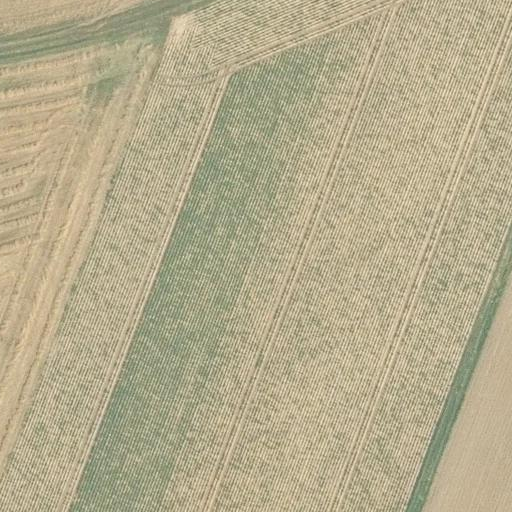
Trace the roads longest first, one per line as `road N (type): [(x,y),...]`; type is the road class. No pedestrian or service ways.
road 1 (track): [(511,227),(410,511)]
road 2 (track): [(192,0),(70,44),(0,55)]
